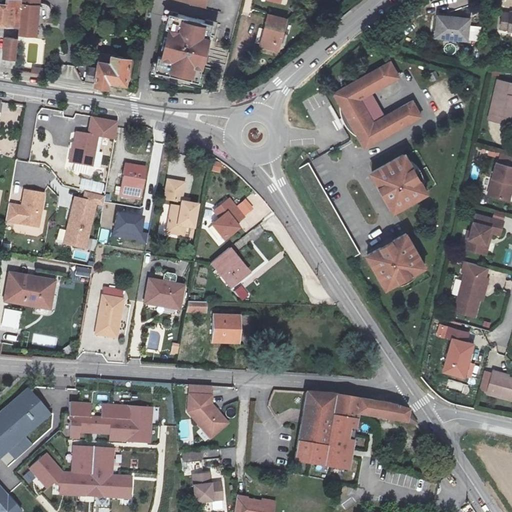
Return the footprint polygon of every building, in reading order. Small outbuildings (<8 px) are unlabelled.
[(0,0),(0,21),(15,23),(17,0),(0,0)] [(21,0),(19,34),(40,37),(43,0),(21,0)] [(511,10),(502,10),(500,29),(511,30),(511,10)] [(279,50),(287,19),(268,14),(261,46),(279,50)] [(468,18),(437,14),(434,36),(465,40),(468,18)] [(169,17),(154,75),(198,87),(213,29),(169,17)] [(19,38),(5,37),(3,59),(17,60),(19,38)] [(93,37),(92,43),(102,45),(103,39),(93,37)] [(85,82),(109,86),(110,81),(127,84),(131,58),(101,53),(98,69),(88,67),(85,82)] [(402,78),(392,60),(334,93),(341,107),(342,113),(343,118),(345,123),(348,127),(351,132),(355,135),(358,136),(366,150),(425,117),(415,100),(376,122),(363,100),(402,78)] [(489,120),(503,123),(504,116),(511,117),(511,83),(499,80),(489,120)] [(89,134),(98,136),(114,138),(117,122),(92,117),(89,134)] [(93,167),(98,136),(89,134),(77,132),(75,142),(72,142),(68,163),(93,167)] [(406,152),(371,172),(397,215),(431,195),(406,152)] [(144,195),(149,165),(129,162),(124,192),(144,195)] [(360,254),(310,162),(300,168),(350,260),(360,254)] [(511,184),(511,183),(511,166),(498,163),(489,195),(507,200),(511,184)] [(472,165),(471,178),(477,179),(479,165),(472,165)] [(187,183),(167,179),(163,201),(180,204),(179,207),(171,205),(166,234),(186,238),(188,228),(194,230),(198,205),(190,203),(191,199),(184,198),(187,183)] [(84,181),(83,190),(102,191),(103,182),(84,181)] [(47,192),(23,188),(21,204),(8,202),(5,223),(39,228),(47,192)] [(97,202),(74,196),(62,244),(86,251),(97,202)] [(241,216),(227,198),(211,211),(216,218),(209,224),(220,239),(235,226),(232,223),(241,216)] [(145,216),(116,210),(111,237),(140,242),(145,216)] [(465,249),(484,254),(489,233),(492,233),(501,235),(504,222),(477,215),(471,236),(469,242),(466,242),(465,249)] [(407,232),(368,255),(388,290),(427,268),(407,232)] [(211,262),(228,284),(245,272),(233,256),(235,255),(229,247),(211,262)] [(249,272),(235,255),(233,256),(245,272),(228,284),(231,287),(239,281),(238,280),(249,272)] [(92,277),(91,267),(72,269),(73,279),(92,277)] [(476,317),(481,300),(484,287),(487,287),(489,279),(466,273),(455,312),(476,317)] [(52,315),(58,287),(8,277),(3,305),(52,315)] [(145,306),(162,309),(163,305),(180,308),(183,288),(149,282),(145,306)] [(242,285),(234,291),(242,301),(250,295),(242,285)] [(105,287),(103,295),(121,299),(123,291),(105,287)] [(124,299),(121,299),(103,295),(102,294),(94,336),(116,340),(124,299)] [(189,301),(187,313),(205,314),(206,301),(189,301)] [(0,330),(18,334),(22,312),(4,308),(0,325),(0,330)] [(239,342),(240,316),(215,315),(214,341),(239,342)] [(470,354),(471,354),(474,344),(467,342),(469,333),(450,328),(447,338),(453,340),(445,372),(464,377),(470,354)] [(149,331),(148,352),(162,352),(163,331),(149,331)] [(172,343),(170,353),(177,354),(179,344),(172,343)] [(470,354),(464,377),(468,378),(474,355),(471,354),(470,354)] [(490,394),(511,400),(511,379),(507,378),(508,375),(496,372),(490,394)] [(0,511),(20,511),(0,488),(0,457),(49,415),(28,389),(0,412),(0,511)] [(305,391),(298,442),(328,447),(330,428),(325,424),(326,415),(332,415),(334,393),(330,392),(305,391)] [(334,393),(332,415),(355,419),(357,414),(358,397),(334,393)] [(210,396),(188,395),(187,412),(202,429),(205,426),(213,435),(226,424),(219,415),(215,414),(213,412),(215,410),(210,404),(210,396)] [(358,397),(357,414),(416,421),(407,408),(380,400),(358,397)] [(72,403),(71,438),(79,439),(80,432),(111,434),(110,441),(150,443),(152,407),(103,405),(102,417),(90,417),(90,403),(72,403)] [(328,447),(298,442),(294,460),(297,461),(347,469),(355,419),(332,415),(326,415),(325,424),(330,428),(328,447)] [(179,420),(181,442),(193,441),(192,419),(179,420)] [(205,426),(202,429),(209,438),(213,435),(205,426)] [(113,448),(73,446),(72,473),(64,473),(47,455),(30,468),(47,488),(55,482),(60,485),(60,495),(130,498),(133,476),(112,475),(113,448)] [(182,453),(182,462),(201,461),(201,452),(182,453)] [(200,464),(185,465),(185,472),(182,473),(183,476),(201,475),(200,464)] [(270,471),(269,481),(285,483),(286,474),(270,471)] [(193,505),(220,503),(219,487),(208,488),(207,477),(191,478),(193,505)] [(247,501),(236,499),(234,511),(272,511),(273,506),(246,502),(247,501)]
